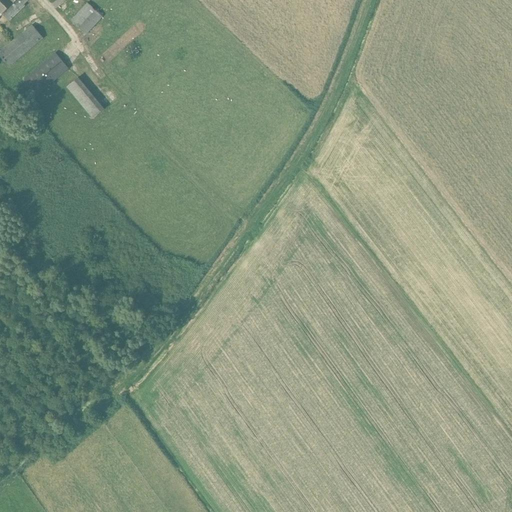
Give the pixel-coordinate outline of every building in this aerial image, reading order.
[(0,0),(0,12),(6,19),(9,22),(25,6),(24,5),(28,0),(0,0)] [(103,17),(87,3),(70,21),(86,35),(103,17)] [(43,39),(32,25),(0,50),(0,56),(8,67),(43,39)] [(69,68),(55,52),(23,79),(37,95),(69,68)] [(104,109),(78,77),(67,87),(93,119),(104,109)]
